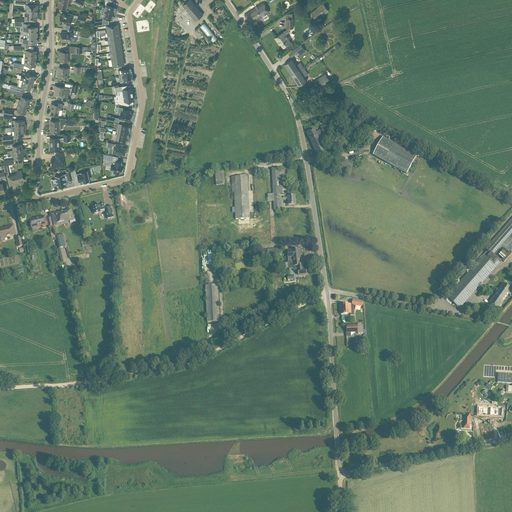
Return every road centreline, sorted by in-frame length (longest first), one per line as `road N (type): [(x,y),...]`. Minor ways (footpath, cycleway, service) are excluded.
road 1 (track): [(0,387),(179,366),(327,290),(455,311)]
road 2 (unclassified): [(340,475),(327,290),(288,96)]
road 3 (residential): [(30,192),(40,199),(129,175),(142,104),(129,11),(138,0)]
road 4 (residential): [(30,192),(51,51),(50,0)]
road 5 (unclassified): [(340,475),(511,436)]
